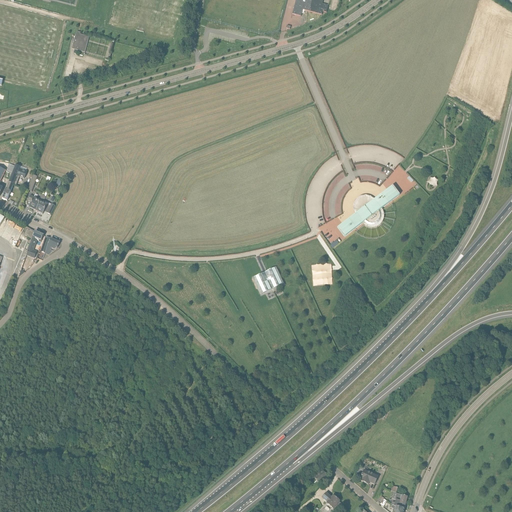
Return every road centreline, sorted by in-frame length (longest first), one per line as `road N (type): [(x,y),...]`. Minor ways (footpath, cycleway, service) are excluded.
road 1 (tertiary): [(0,127),(312,39),(377,0)]
road 2 (motorway): [(432,296),(195,511)]
road 3 (motorway): [(289,461),(436,324),(511,236)]
road 4 (motorway): [(289,461),(455,334),(511,312)]
road 5 (track): [(319,101),(171,164),(128,248)]
road 6 (motorway): [(511,106),(482,206),(432,296)]
road 7 (track): [(128,248),(225,257),(320,229)]
road 8 (unclassified): [(215,354),(154,297),(69,241)]
road 9 (secondary): [(414,511),(446,440),(511,373)]
road 10 (motorway): [(511,204),(432,296)]
